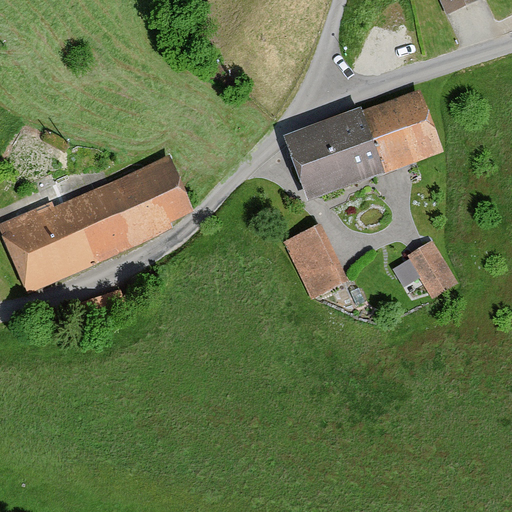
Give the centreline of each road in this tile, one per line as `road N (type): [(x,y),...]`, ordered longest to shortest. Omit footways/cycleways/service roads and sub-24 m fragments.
road 1 (unclassified): [(0,313),(95,287),(137,265),(179,237),(262,152),(320,112)]
road 2 (unclassified): [(320,112),(511,44)]
